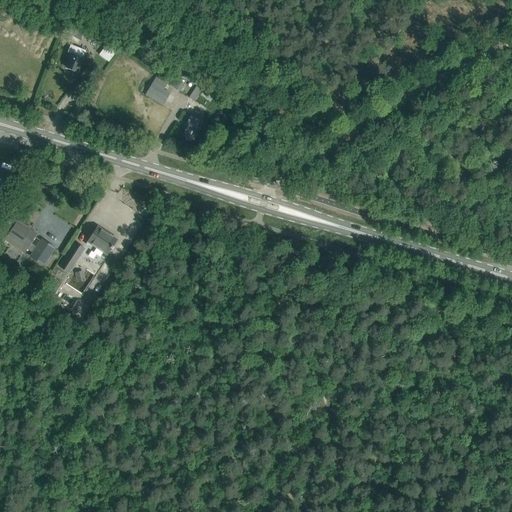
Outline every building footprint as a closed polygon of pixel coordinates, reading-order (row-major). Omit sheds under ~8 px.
[(80,40),(89,24),(75,18),(62,42),(65,43),(67,39),(69,40),(71,35),(80,40)] [(82,49),(71,45),(68,52),(72,54),(66,68),(77,72),(85,54),(80,52),(82,49)] [(148,91),(165,101),(170,92),(153,83),(148,91)] [(98,116),(81,104),(73,115),(96,120),(98,116)] [(190,115),(186,126),(183,136),(186,137),(186,140),(190,141),(192,139),(195,140),(198,130),(202,119),(190,115)] [(11,218),(2,232),(15,241),(13,244),(24,251),(26,248),(33,253),(31,256),(43,265),(54,248),(42,240),(37,247),(30,243),(36,234),(11,218)] [(93,231),(90,236),(90,238),(86,244),(91,247),(92,245),(107,254),(108,252),(110,252),(112,248),(113,249),(114,246),(116,243),(116,241),(117,239),(107,233),(106,234),(103,232),(103,230),(98,227),(95,231),(93,231)] [(75,243),(59,266),(68,272),(84,249),(75,243)]
